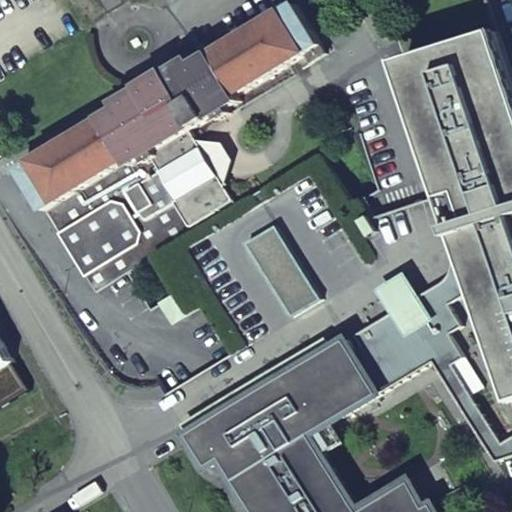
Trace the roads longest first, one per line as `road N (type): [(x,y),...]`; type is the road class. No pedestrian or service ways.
road 1 (unknown): [(425,213),(380,57)]
road 2 (unknown): [(380,57),(253,129)]
